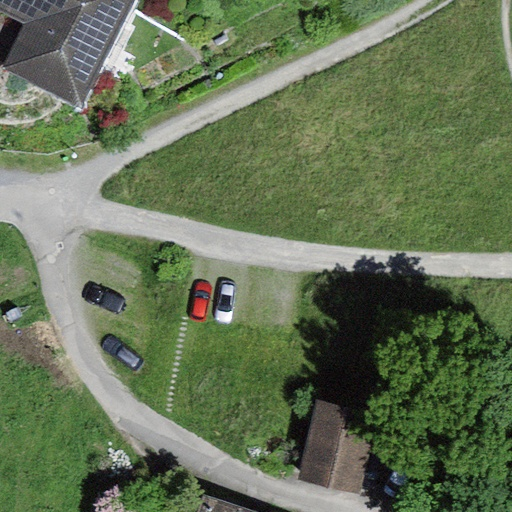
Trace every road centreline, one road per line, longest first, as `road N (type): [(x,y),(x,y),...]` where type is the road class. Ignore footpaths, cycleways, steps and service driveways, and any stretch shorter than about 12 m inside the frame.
road 1 (track): [(511,261),(348,259),(194,240),(38,201)]
road 2 (track): [(38,201),(50,277),(74,346),(138,437),(325,511)]
road 3 (track): [(38,201),(439,0)]
